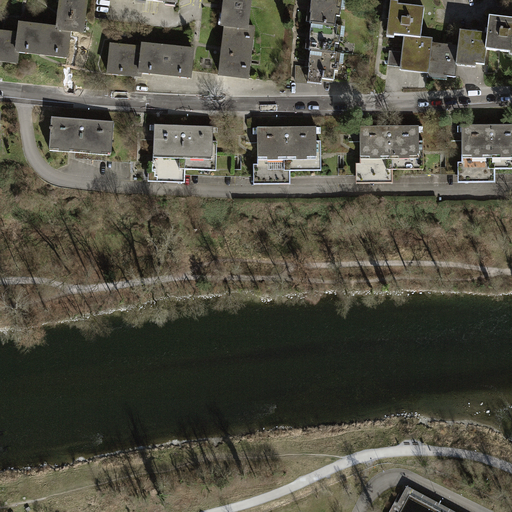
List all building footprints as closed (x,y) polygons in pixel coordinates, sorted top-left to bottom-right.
[(16,33),(0,31),(0,58),(15,60),(16,53),(27,54),(27,49),(54,53),(54,58),(65,59),(68,32),(81,33),(84,0),(144,0),(174,3),(174,0),(58,0),(55,28),(17,24),(16,33)] [(248,0),(223,0),(222,6),(220,26),(224,26),(221,51),(219,75),(246,78),(248,68),(244,67),(247,40),(252,40),(253,28),(245,27),(248,0)] [(336,0),(309,0),(307,18),(306,77),(360,83),(362,66),(334,62),(335,52),(333,52),(336,25),(334,25),(336,0)] [(424,9),(393,5),(390,36),(404,38),(402,53),(388,52),(387,66),(400,68),(427,71),(427,75),(456,78),(457,62),(484,65),(486,50),(511,52),(511,19),(489,17),(487,33),(460,30),(458,46),(432,43),(432,40),(420,39),(424,9)] [(141,49),(109,45),(106,75),(122,77),(122,72),(149,75),(149,71),(177,74),(177,78),(187,79),(190,51),(141,46),(141,49)] [(113,123),(52,118),(50,147),(111,151),(113,123)] [(213,127),(154,125),(152,182),(185,183),(185,170),(216,171),(217,142),(213,142),(213,127)] [(511,125),(462,125),(462,183),(495,183),(495,169),(511,169),(511,125)] [(419,126),(360,127),(360,184),(393,183),(392,170),(424,170),(423,140),(419,140),(419,126)] [(316,127),(257,128),(258,185),(291,184),(291,171),(321,171),(321,141),(317,141),(316,127)]
